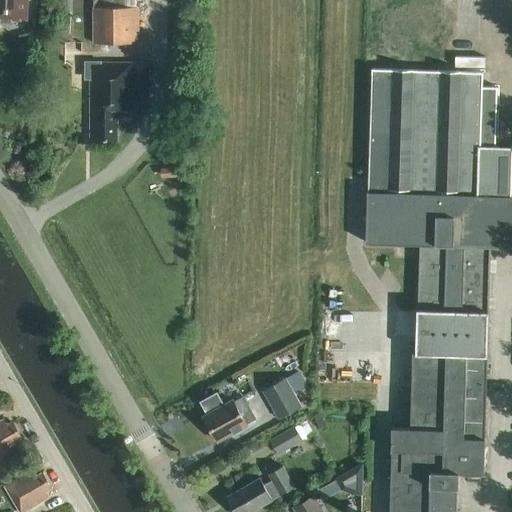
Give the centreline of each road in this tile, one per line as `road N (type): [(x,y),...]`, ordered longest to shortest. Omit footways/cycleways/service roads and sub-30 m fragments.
road 1 (unclassified): [(185,511),(0,193)]
road 2 (residential): [(85,511),(0,363)]
